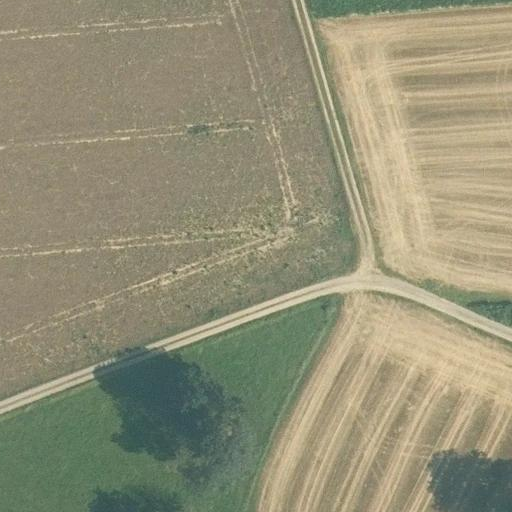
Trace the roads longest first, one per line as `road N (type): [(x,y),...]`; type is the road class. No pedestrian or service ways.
road 1 (track): [(511,330),(375,271),(0,411)]
road 2 (track): [(297,0),(376,250),(375,271)]
